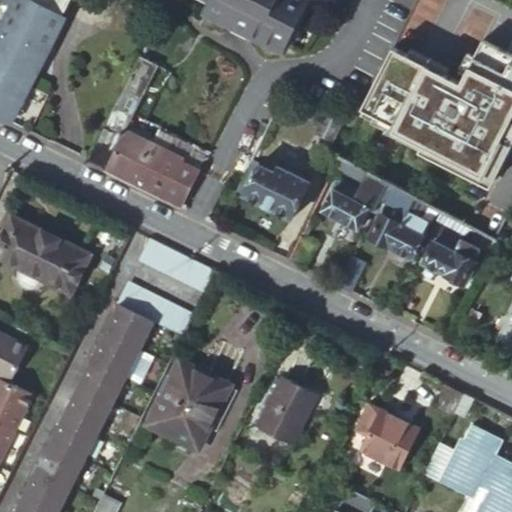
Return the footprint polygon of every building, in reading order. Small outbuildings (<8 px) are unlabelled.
[(70,0),(16,0),(16,2),(0,31),(0,117),(7,121),(62,17),(70,0)] [(198,0),(195,7),(243,33),(274,49),(299,0),(198,0)] [(360,117),(493,185),(511,148),(511,67),(511,64),(511,58),(483,44),(461,87),(394,52),(360,117)] [(120,139),(126,128),(159,66),(140,56),(101,128),(120,139)] [(332,142),(345,118),(330,110),(317,134),(332,142)] [(84,160),(104,170),(120,139),(101,128),(84,160)] [(104,170),(180,207),(198,171),(178,161),(181,157),(126,128),(120,139),(104,170)] [(259,160),(253,156),(235,189),(242,192),(259,160)] [(276,169),(259,160),(242,192),(290,217),(310,180),(279,163),(276,169)] [(352,198),(332,188),(322,208),(358,227),(368,207),(375,210),(387,186),(365,175),(352,198)] [(417,220),(424,206),(387,186),(375,210),(373,213),(379,217),(368,238),(385,247),(407,258),(425,224),(417,220)] [(511,207),(508,215),(501,228),(511,234),(511,207)] [(87,252),(6,212),(0,224),(0,260),(11,266),(12,272),(13,276),(14,278),(16,279),(20,281),(24,283),(27,283),(29,283),(31,282),(33,280),(35,278),(67,294),(87,252)] [(309,230),(303,226),(286,260),(303,269),(316,243),(305,237),(309,230)] [(478,248),(438,227),(420,261),(442,272),(441,274),(462,284),(475,261),(472,259),(478,248)] [(498,234),(493,243),(499,246),(503,237),(498,234)] [(181,252),(153,238),(140,263),(204,295),(217,270),(181,252)] [(504,265),(511,253),(502,248),(496,261),(504,265)] [(336,285),(347,291),(361,263),(350,257),(336,285)] [(182,338),(193,316),(129,285),(119,306),(154,324),(182,338)] [(154,324),(119,306),(118,305),(104,332),(141,350),(154,324)] [(141,350),(104,332),(90,359),(127,378),(141,385),(154,358),(141,350)] [(0,381),(7,385),(26,347),(0,334),(0,381)] [(370,376),(376,363),(355,352),(349,366),(370,376)] [(127,378),(90,359),(76,387),(113,406),(127,378)] [(236,393),(180,365),(172,380),(168,378),(159,396),(164,399),(150,427),(199,452),(209,431),(216,435),(236,393)] [(318,392),(281,374),(280,376),(276,374),(252,421),(292,441),(318,392)] [(7,385),(0,381),(0,459),(31,397),(7,385)] [(465,394),(449,386),(440,405),(455,413),(465,394)] [(99,433),(113,406),(76,387),(62,414),(99,433)] [(465,394),(455,413),(468,419),(477,400),(465,394)] [(368,436),(381,409),(368,402),(354,429),(368,436)] [(419,428),(381,409),(368,436),(362,447),(400,467),(419,428)] [(99,433),(62,414),(49,442),(85,461),(99,433)] [(499,439),(469,424),(439,481),(469,497),(475,486),(485,492),(474,511),(509,511),(511,506),(511,464),(508,462),(505,468),(488,460),(499,439)] [(71,489),(85,461),(49,442),(34,470),(71,489)] [(60,511),(71,489),(34,470),(20,498),(46,511),(60,511)] [(374,511),(378,504),(351,490),(340,511),(374,511)] [(103,497),(95,511),(119,511),(123,506),(103,497)] [(46,511),(20,498),(13,511),(46,511)]
